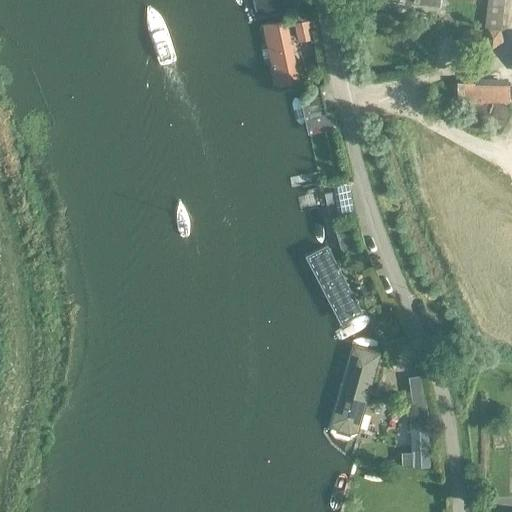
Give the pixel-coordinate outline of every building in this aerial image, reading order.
[(250,0),(255,17),(281,11),(278,0),(250,0)] [(502,0),(485,0),(482,27),(499,29),(502,0)] [(259,22),(273,87),(301,81),(287,16),(259,22)] [(296,32),(306,45),(316,38),(306,25),(296,32)] [(458,80),(458,102),(508,103),(508,81),(458,80)] [(277,103),(288,173),(315,168),(301,99),(277,103)] [(332,194),(336,217),(346,215),(342,192),(332,194)] [(323,203),(297,209),(311,270),(336,265),(323,203)] [(381,355),(352,347),(329,432),(357,439),(381,355)]
